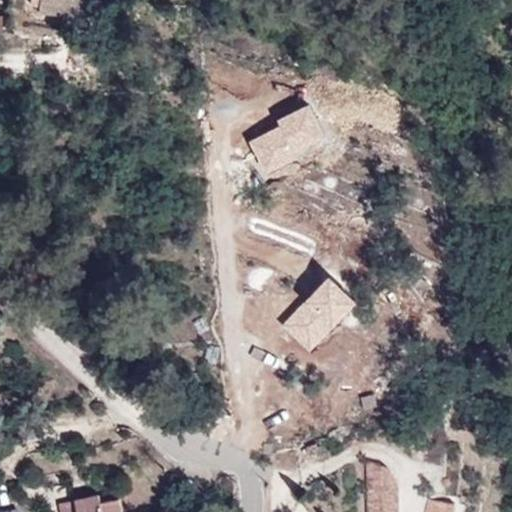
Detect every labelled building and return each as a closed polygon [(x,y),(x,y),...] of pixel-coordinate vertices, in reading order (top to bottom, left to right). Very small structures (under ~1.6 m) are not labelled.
[(40,0),(40,12),(94,16),(94,0),(40,0)] [(383,252),(391,237),(364,225),(367,219),(359,216),(354,216),(351,219),(349,223),(349,228),(352,232),(358,235),(355,241),(351,239),(336,264),(339,265),(330,280),(341,287),(345,280),(352,285),(363,265),(377,272),(388,255),(383,252)] [(388,255),(397,239),(391,237),(383,252),(388,255)] [(376,406),(374,395),(361,396),(363,408),(376,406)] [(317,454),(316,446),(306,446),(307,454),(317,454)] [(398,511),(399,509),(399,486),(394,474),(389,468),(382,464),(377,462),(373,461),(368,461),(368,511),(398,511)] [(122,511),(121,498),(101,502),(100,494),(76,499),(76,500),(60,504),(61,511),(122,511)] [(454,511),(455,502),(432,499),(429,511),(454,511)]
